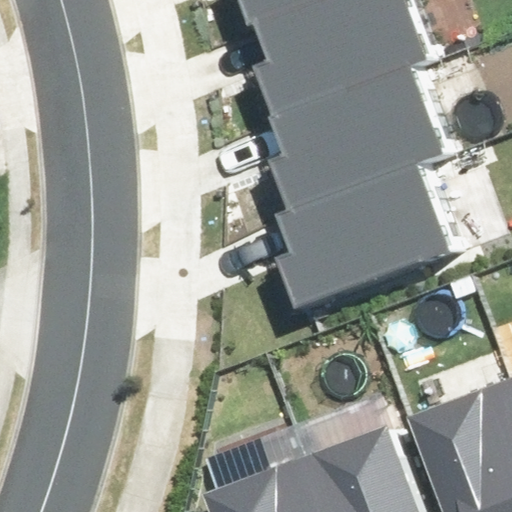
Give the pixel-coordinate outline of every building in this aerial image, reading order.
[(264,0),(271,17),(282,13),(316,0),(264,0)] [(298,53),(281,60),(296,104),(436,51),(454,46),(443,15),(436,0),(316,0),(282,13),(298,53)] [(313,148),(296,154),(313,199),(439,152),(470,140),(436,51),(296,104),(313,148)] [(316,245),(300,251),(317,296),(472,237),(439,152),(313,199),(301,206),(316,245)] [(511,511),(511,385),(439,412),(475,511),(511,511)] [(436,511),(406,427),(317,460),(336,511),(436,511)] [(336,511),(317,460),(232,491),(239,511),(336,511)]
